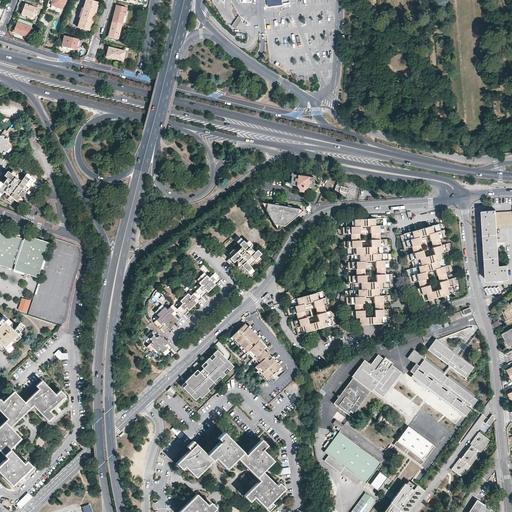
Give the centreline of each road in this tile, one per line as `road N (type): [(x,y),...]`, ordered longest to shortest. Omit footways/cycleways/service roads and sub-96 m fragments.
road 1 (primary): [(0,65),(170,112),(328,142)]
road 2 (residential): [(62,234),(85,249),(71,333),(78,426),(22,494),(0,491)]
road 3 (primary): [(328,142),(38,65)]
road 4 (primary): [(112,266),(97,388),(109,511)]
road 5 (primary): [(121,511),(108,410),(118,287)]
road 6 (primary): [(118,287),(138,254),(282,153)]
road 7 (tertiary): [(283,258),(236,316),(143,403)]
road 8 (primary): [(27,87),(112,266)]
road 9 (tertiary): [(283,258),(297,234),(330,211),(459,198)]
road 10 (primary): [(459,198),(442,184),(282,153)]
road 11 (primary): [(291,148),(452,180),(459,198)]
road 12 (residential): [(497,364),(459,198)]
road 13 (tertiary): [(143,403),(30,511)]
road 14 (primary): [(288,117),(139,80)]
road 15 (primary): [(142,163),(100,180),(80,162),(85,129),(125,112)]
road 16 (primary): [(214,172),(202,195),(169,195),(155,176),(151,129)]
road 17 (primary): [(169,123),(291,148)]
